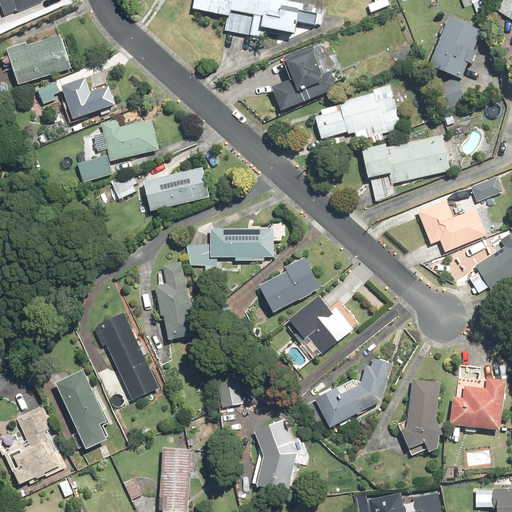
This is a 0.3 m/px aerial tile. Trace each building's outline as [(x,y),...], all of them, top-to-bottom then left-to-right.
[(39,0),(3,0),(9,13),(39,0)] [(306,3),(291,0),(196,0),(195,11),(228,17),(226,32),(264,39),(267,25),(300,32),(306,3)] [(389,0),(375,0),(376,2),(368,5),(371,13),(391,5),(389,0)] [(463,0),(466,6),(474,3),(477,10),(489,5),(487,0),(463,0)] [(511,0),(502,0),(497,9),(511,17),(511,0)] [(451,14),(431,64),(466,79),(487,28),(451,14)] [(11,47),(22,83),(73,68),(63,34),(31,43),(30,41),(11,47)] [(316,44),(285,56),(294,79),(276,86),(285,109),(341,88),(334,70),(328,72),(316,44)] [(66,84),(78,117),(119,103),(113,85),(95,91),(90,76),(66,84)] [(459,77),(437,85),(446,110),(468,103),(459,77)] [(56,82),(38,90),(44,105),(63,97),(56,82)] [(394,86),(341,100),(342,103),(315,110),(323,138),(349,131),(350,134),(358,132),(360,141),(405,128),(394,86)] [(458,116),(444,118),(445,129),(459,127),(458,116)] [(105,123),(114,160),(161,149),(155,119),(123,126),(121,119),(105,123)] [(391,172),(394,183),(453,170),(445,134),(390,146),(390,142),(365,148),(372,177),(391,172)] [(94,136),(84,137),(85,154),(95,153),(94,136)] [(108,155),(79,164),(85,183),(114,174),(108,155)] [(148,179),(154,209),(213,196),(207,167),(148,179)] [(135,175),(113,184),(119,200),(141,191),(135,175)] [(500,176),(472,186),(478,202),(506,192),(500,176)] [(449,198),(420,210),(434,243),(443,240),(448,252),(490,234),(479,208),(457,217),(449,198)] [(276,257),(276,227),(212,228),(212,245),(188,245),(192,265),(207,265),(207,273),(224,273),(224,265),(219,265),(219,257),(238,257),(238,260),(267,260),(267,257),(276,257)] [(511,231),(502,238),(506,246),(476,264),(481,271),(471,277),(481,293),(490,287),(493,291),(511,278),(511,231)] [(277,312),(324,287),(308,256),(288,267),(290,270),(263,284),(277,312)] [(199,334),(185,260),(166,264),(169,283),(158,285),(164,315),(167,315),(172,339),(199,334)] [(317,360),(357,329),(340,306),(335,309),(323,294),(292,318),(307,337),(303,341),(317,360)] [(161,387),(127,310),(95,324),(105,346),(109,344),(134,399),(161,387)] [(365,381),(356,378),(336,389),(334,386),(315,396),(317,399),(302,407),(312,426),(329,417),(334,427),(385,401),(396,362),(377,356),(374,365),(370,363),(365,381)] [(87,368),(59,381),(82,431),(74,435),(80,449),(89,445),(90,448),(112,438),(105,423),(111,420),(87,368)] [(505,429),(509,379),(490,377),(489,387),(467,385),(466,397),(456,396),(453,424),(505,429)] [(240,378),(219,383),(225,408),(246,403),(240,378)] [(411,426),(405,428),(413,448),(429,441),(433,451),(442,447),(444,434),(446,433),(440,418),(443,381),(415,378),(411,426)] [(56,428),(46,405),(32,411),(19,417),(29,439),(23,441),(19,432),(0,440),(0,446),(3,453),(6,451),(21,485),(31,481),(32,484),(69,468),(51,430),(56,428)] [(301,452),(288,418),(257,430),(263,447),(258,449),(260,456),(255,482),(293,490),(301,452)] [(166,446),(163,511),(191,511),(194,447),(166,446)] [(397,471),(385,470),(385,481),(397,481),(397,471)] [(69,479),(61,482),(67,497),(75,493),(69,479)] [(511,511),(511,488),(478,489),(478,508),(499,507),(498,511),(511,511)] [(403,492),(370,499),(373,511),(444,511),(440,492),(414,497),(416,510),(407,511),(403,492)] [(371,511),(368,493),(356,495),(359,511),(371,511)] [(315,511),(307,503),(297,511),(315,511)]
